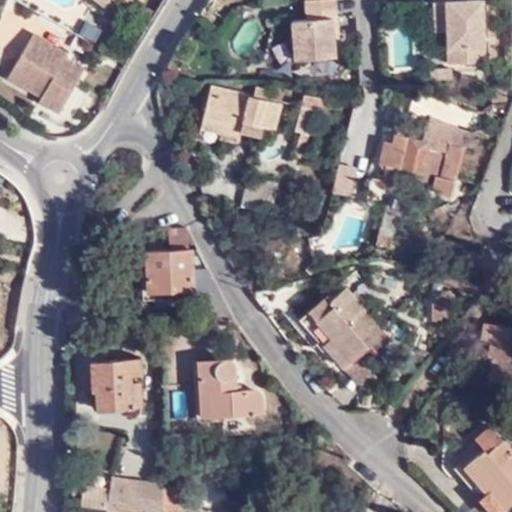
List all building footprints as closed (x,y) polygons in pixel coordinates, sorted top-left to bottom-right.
[(86,0),(99,8),(104,0),(86,0)] [(338,16),(336,0),(297,0),(298,19),(285,20),(288,62),(333,59),(333,39),(330,39),(330,16),(338,16)] [(428,0),(429,0),(431,0),(441,0),(442,33),(444,65),(485,63),(483,0),(428,0)] [(431,32),(442,33),(441,0),(431,0),(429,0),(431,32)] [(339,39),(338,16),(330,16),(330,39),(333,39),(339,39)] [(32,103),(53,114),(80,67),(63,56),(65,51),(28,29),(1,77),(34,97),(32,103)] [(390,34),(392,63),(412,62),(409,33),(390,34)] [(248,96),(204,85),(194,128),(227,137),(229,127),(241,130),(238,140),(259,145),(264,127),(267,128),(276,93),(250,87),(248,96)] [(318,100),(298,94),(289,130),(308,135),(318,100)] [(379,176),(447,191),(459,150),(440,146),(441,141),(414,136),(413,139),(406,138),(406,145),(387,141),(386,149),(380,148),(377,165),(382,166),(379,176)] [(335,165),(330,193),(349,197),(354,168),(335,165)] [(269,185),(242,178),(236,206),(262,213),(269,185)] [(423,218),(435,234),(458,216),(446,202),(423,218)] [(369,244),(386,250),(394,226),(375,221),(369,244)] [(167,238),(168,256),(185,255),(184,237),(167,238)] [(168,256),(143,257),(145,297),(193,296),(191,255),(185,255),(168,256)] [(327,301),(299,326),(308,336),(306,337),(342,377),(357,364),(370,352),(376,359),(393,344),(346,292),(331,305),(327,301)] [(427,322),(453,323),(453,303),(426,303),(427,322)] [(511,336),(504,335),(505,327),(478,323),(471,370),(485,372),(484,381),(511,384),(511,336)] [(91,413),(136,414),(136,388),(126,389),(124,379),(138,379),(138,362),(87,364),(87,395),(91,395),(91,413)] [(225,364),(194,367),(197,425),(263,420),(264,403),(261,399),(257,396),(254,394),(236,395),(235,373),(234,370),(232,368),(229,366),(225,364)] [(357,364),(342,377),(360,397),(374,384),(357,364)] [(446,474),(481,511),(502,511),(507,508),(511,511),(511,460),(485,429),(470,441),(482,454),(480,457),(470,449),(446,474)] [(155,511),(155,481),(108,479),(107,488),(106,510),(105,511),(155,511)] [(178,511),(180,483),(155,481),(155,511),(178,511)] [(82,487),(83,506),(106,510),(107,488),(82,487)]
